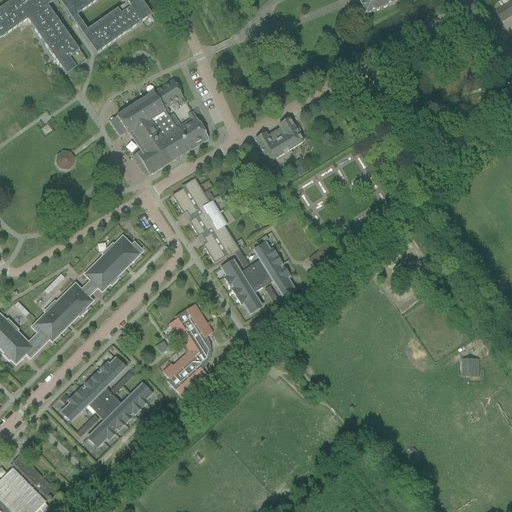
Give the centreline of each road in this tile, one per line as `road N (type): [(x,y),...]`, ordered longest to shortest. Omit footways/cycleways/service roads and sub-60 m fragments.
road 1 (residential): [(511,128),(105,494)]
road 2 (track): [(334,81),(511,351)]
road 3 (residential): [(0,433),(175,259),(143,196)]
road 4 (residential): [(235,143),(470,0)]
road 5 (residential): [(143,196),(18,272),(0,264)]
road 6 (residential): [(174,0),(235,143)]
